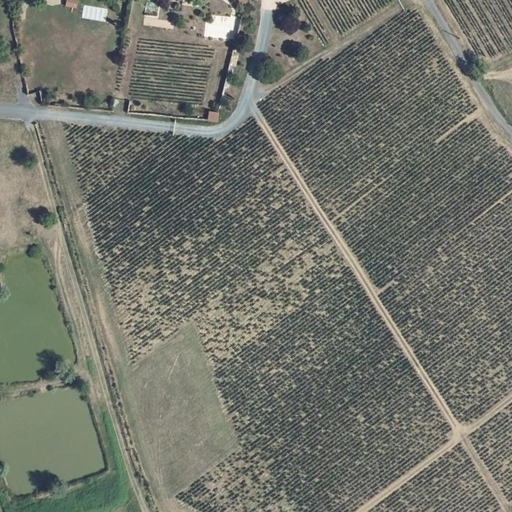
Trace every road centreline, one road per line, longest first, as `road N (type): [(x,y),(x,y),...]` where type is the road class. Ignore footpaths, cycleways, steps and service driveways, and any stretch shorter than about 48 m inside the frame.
road 1 (track): [(410,0),(247,99),(509,511)]
road 2 (track): [(188,511),(144,475),(40,111)]
road 3 (track): [(152,511),(34,111)]
road 4 (track): [(511,397),(360,511)]
road 5 (unclassified): [(511,130),(429,0)]
